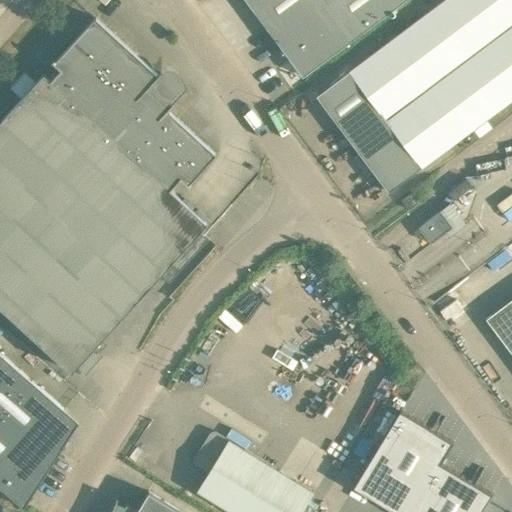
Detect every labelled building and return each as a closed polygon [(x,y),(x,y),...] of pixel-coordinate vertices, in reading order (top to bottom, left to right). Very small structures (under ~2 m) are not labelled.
[(248,0),(305,74),(403,0),(248,0)] [(511,97),(511,0),(443,0),(351,70),(317,95),(360,152),(354,157),(364,169),(369,165),(389,191),(423,165),(511,97)] [(159,73),(96,16),(0,121),(0,304),(73,370),(161,274),(170,282),(210,237),(201,229),(208,222),(172,188),(182,177),(191,185),(192,184),(189,182),(217,153),(169,109),(174,103),(173,102),(171,104),(150,85),(162,72),(161,71),(159,73)] [(457,203),(475,191),(466,176),(447,188),(457,203)] [(419,201),(411,192),(404,198),(411,207),(419,201)] [(453,226),(441,209),(418,226),(431,243),(453,226)] [(511,297),(486,317),(511,351),(511,297)] [(64,407),(3,354),(0,351),(0,485),(24,507),(58,454),(36,440),(64,407)] [(353,486),(395,511),(481,511),(492,495),(493,494),(442,462),(453,444),(455,442),(400,408),(398,411),(399,411),(353,486)] [(301,511),(314,491),(215,430),(211,431),(194,458),(195,463),(208,471),(197,489),(233,511),(301,511)] [(185,511),(149,490),(137,508),(127,502),(126,504),(117,500),(119,496),(117,496),(109,511),(185,511)]
